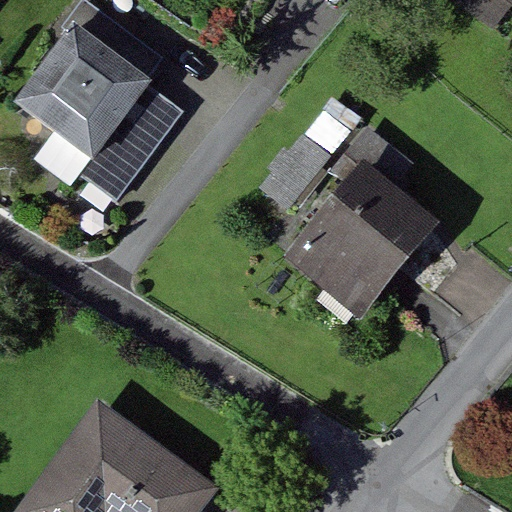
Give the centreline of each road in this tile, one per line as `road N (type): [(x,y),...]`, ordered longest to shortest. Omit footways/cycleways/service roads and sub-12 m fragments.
road 1 (residential): [(0,233),(387,475)]
road 2 (residential): [(511,328),(387,475)]
